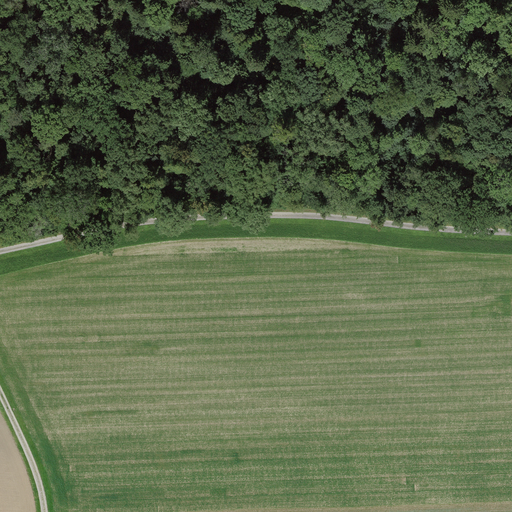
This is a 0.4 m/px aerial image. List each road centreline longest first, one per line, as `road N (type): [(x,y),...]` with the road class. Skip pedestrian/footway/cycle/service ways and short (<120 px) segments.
road 1 (track): [(0,251),(127,223),(235,215),(511,232)]
road 2 (track): [(45,511),(0,388)]
